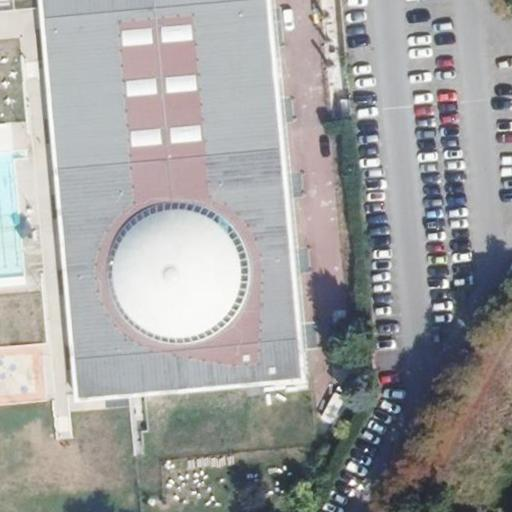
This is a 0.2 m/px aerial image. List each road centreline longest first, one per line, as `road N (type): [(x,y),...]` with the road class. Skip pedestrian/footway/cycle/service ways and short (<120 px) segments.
road 1 (unclassified): [(511,236),(359,511)]
road 2 (unknown): [(222,0),(245,79),(305,181),(341,217)]
